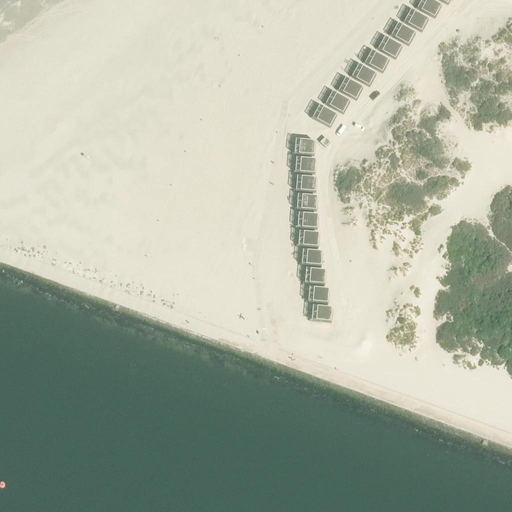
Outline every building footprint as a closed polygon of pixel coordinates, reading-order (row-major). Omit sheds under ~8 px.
[(441,8),(427,0),(423,0),(421,5),(438,14),(441,8)] [(438,14),(421,5),(418,11),(434,20),(438,14)] [(428,21),(411,12),(408,18),(425,27),(428,21)] [(425,27),(408,18),(404,25),(421,34),(425,27)] [(415,35),(398,26),(395,32),(412,41),(415,35)] [(412,41),(395,32),(391,38),(408,47),(412,41)] [(402,48),(385,39),(382,46),(399,55),(402,48)] [(399,55),(382,46),(378,52),(395,61),(399,55)] [(389,62),(372,53),(369,59),(386,69),(389,62)] [(386,69),(369,59),(365,66),(382,75),(386,69)] [(376,76),(359,67),(356,73),(372,82),(376,76)] [(372,82),(356,73),(352,79),(369,88),(372,82)] [(363,90),(346,81),(342,87),(359,96),(363,90)] [(359,96),(342,87),(339,93),(356,102),(359,96)] [(350,103),(333,94),(329,100),(346,109),(350,103)] [(346,109),(329,100),(326,107),(343,116),(346,109)] [(337,117),(320,108),(316,114),(333,123),(337,117)] [(333,123),(316,114),(313,120),(330,129),(333,123)] [(324,148),(329,143),(324,138),(320,143),(324,148)] [(298,142),(297,149),(315,151),(315,144),(298,142)] [(314,158),(315,151),(297,149),(297,156),(314,158)] [(299,160),(298,167),(315,169),(316,162),(299,160)] [(315,176),(315,169),(298,167),(297,174),(315,176)] [(299,179),(299,186),(316,187),(317,180),(299,179)] [(315,194),(316,187),(299,186),(298,193),(315,194)] [(300,197),(299,204),(317,206),(317,199),(300,197)] [(316,213),(317,206),(299,204),(299,211),(316,213)] [(301,215),(300,222),(317,224),(318,217),(301,215)] [(317,231),(317,224),(300,222),(299,229),(317,231)] [(302,234),(301,241),(318,242),(319,235),(302,234)] [(318,249),(318,242),(301,241),(300,248),(318,249)] [(305,252),(304,259),(322,261),(322,254),(305,252)] [(321,268),(322,261),(304,259),(304,266),(321,268)] [(308,271),(308,278),(325,280),(326,273),(308,271)] [(324,287),(325,280),(308,278),(307,285),(324,287)] [(312,290),(311,297),(328,298),(329,291),(312,290)] [(328,305),(328,298),(311,297),(310,304),(328,305)] [(315,308),(314,315),(332,317),(332,310),(315,308)] [(331,324),(332,317),(314,315),(314,322),(331,324)]
